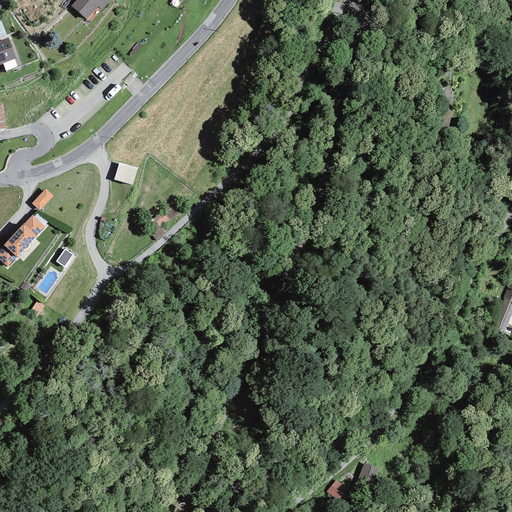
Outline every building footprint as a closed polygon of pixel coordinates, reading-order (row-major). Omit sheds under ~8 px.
[(76,0),(71,6),(85,20),(98,7),(101,10),(110,0),(76,0)] [(8,38),(0,40),(0,64),(16,59),(8,38)] [(440,107),(447,108),(451,89),(443,88),(440,107)] [(449,126),(452,109),(447,108),(440,107),(438,107),(435,124),(449,126)] [(506,123),(497,121),(495,131),(504,133),(506,123)] [(138,168),(119,162),(114,180),(132,186),(138,168)] [(39,211),(53,196),(45,189),(31,204),(39,211)] [(159,227),(176,215),(170,207),(153,218),(159,227)] [(34,217),(44,226),(47,223),(37,214),(34,217)] [(17,257),(37,236),(45,227),(44,226),(34,217),(32,215),(24,224),(23,223),(3,245),(0,248),(0,260),(7,267),(16,257),(17,257)] [(159,227),(153,218),(144,225),(156,240),(164,234),(159,227)] [(64,267),(72,255),(64,249),(56,262),(64,267)] [(26,292),(30,285),(24,281),(20,288),(26,292)] [(511,281),(510,281),(503,298),(504,298),(511,300),(511,281)] [(492,328),(504,334),(511,312),(511,300),(504,298),(492,328)] [(37,317),(44,306),(37,301),(29,312),(37,317)] [(371,488),(378,468),(364,463),(357,483),(371,488)] [(348,490),(335,480),(326,492),(339,502),(348,490)]
